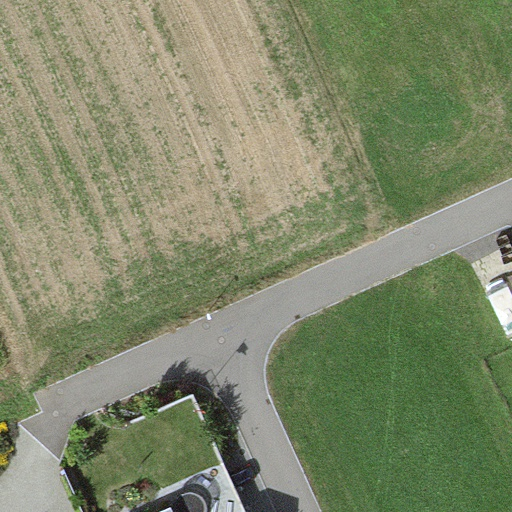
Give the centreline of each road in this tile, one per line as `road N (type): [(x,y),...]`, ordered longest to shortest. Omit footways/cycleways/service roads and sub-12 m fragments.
road 1 (residential): [(511,190),(224,330)]
road 2 (residential): [(224,330),(304,511)]
road 3 (residential): [(224,330),(68,400)]
